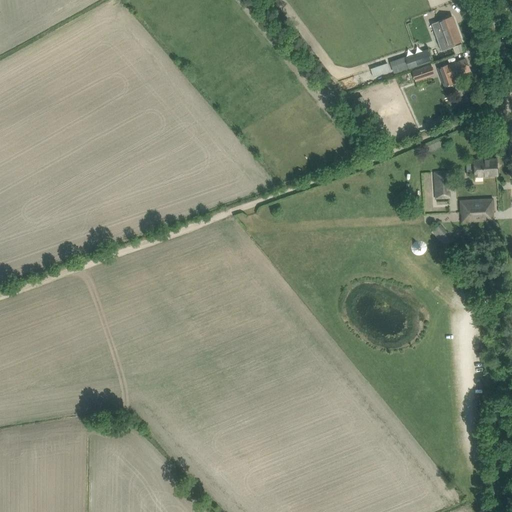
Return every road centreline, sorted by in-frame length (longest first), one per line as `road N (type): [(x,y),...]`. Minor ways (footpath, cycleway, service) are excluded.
road 1 (track): [(0,293),(510,105)]
road 2 (unknown): [(511,303),(479,300),(459,325),(468,488)]
road 3 (track): [(375,158),(247,0)]
